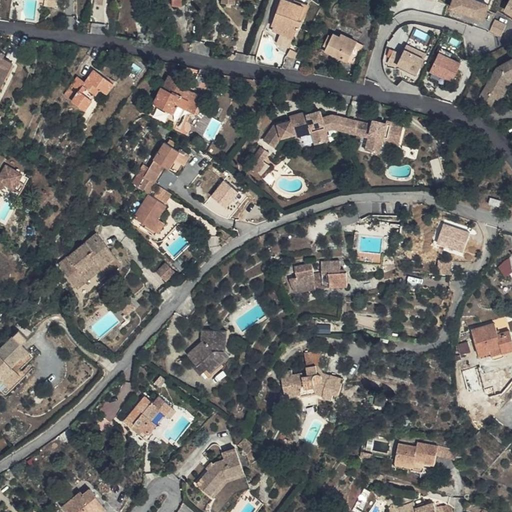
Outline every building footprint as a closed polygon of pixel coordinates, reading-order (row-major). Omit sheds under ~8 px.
[(291,0),(280,0),(272,24),(276,25),(274,29),(294,36),(298,27),(301,28),(305,20),(302,18),(306,5),(291,0)] [(492,4),(481,0),(454,0),(452,7),(486,19),(492,4)] [(508,24),(497,19),(492,30),(504,35),(508,24)] [(294,36),(283,32),(279,41),(291,46),(294,36)] [(339,42),(342,36),(336,33),(335,36),(331,34),(325,46),(330,48),(328,52),(349,63),(356,50),(339,42)] [(356,50),(359,43),(342,34),(342,36),(339,42),(356,50)] [(418,73),(428,52),(408,43),(403,53),(396,49),(389,63),(397,67),(398,63),(418,73)] [(0,79),(5,68),(10,71),(15,61),(1,55),(3,49),(0,47),(0,79)] [(462,61),(440,51),(431,70),(453,80),(462,61)] [(511,86),(511,85),(511,68),(504,64),(498,67),(481,97),(493,104),(497,98),(502,100),(511,86)] [(5,68),(0,79),(0,92),(10,71),(5,68)] [(98,68),(89,82),(85,88),(75,81),(67,94),(87,108),(101,87),(109,93),(117,81),(98,68)] [(79,76),(75,81),(85,88),(89,82),(79,76)] [(207,105),(187,96),(185,100),(179,99),(181,93),(183,89),(172,84),(167,97),(164,96),(156,112),(177,121),(181,114),(199,121),(207,105)] [(303,98),(286,95),(284,105),(301,108),(303,98)] [(291,120),(296,133),(312,129),(313,132),(317,144),(330,140),(330,137),(328,131),(335,129),(349,132),(352,119),(333,115),(324,118),(323,115),(313,118),(312,113),(307,114),(307,112),(290,117),(291,120)] [(390,123),(385,121),(384,126),(376,124),(352,119),(349,132),(364,136),(373,138),(371,144),(370,151),(383,153),(386,141),(387,136),(405,140),(409,124),(391,119),(390,123)] [(282,137),(296,133),(291,120),(276,125),(264,139),(274,147),(282,137)] [(312,129),(296,133),(297,138),(313,132),(312,129)] [(337,135),(335,129),(328,131),(330,137),(337,135)] [(168,143),(172,146),(174,144),(176,140),(172,137),(168,143)] [(169,167),(175,158),(180,151),(172,146),(168,143),(165,141),(148,167),(144,165),(138,173),(144,177),(152,182),(164,164),(169,167)] [(180,151),(175,158),(184,163),(190,154),(174,144),(172,146),(180,151)] [(272,152),(265,147),(250,165),(260,173),(265,168),(262,165),(272,152)] [(166,168),(155,184),(166,190),(176,175),(166,168)] [(14,174),(5,190),(13,194),(22,199),(31,183),(14,174)] [(134,218),(143,223),(151,228),(157,218),(165,205),(164,202),(170,193),(166,190),(155,184),(152,182),(144,177),(138,187),(150,194),(134,218)] [(226,179),(213,194),(227,206),(240,190),(226,179)] [(5,190),(2,195),(6,197),(11,199),(13,194),(5,190)] [(1,206),(0,208),(0,215),(4,217),(8,210),(1,206)] [(151,228),(143,223),(140,229),(149,235),(152,230),(158,233),(164,223),(157,218),(151,228)] [(61,265),(79,287),(102,268),(108,275),(123,262),(99,233),(61,265)] [(506,275),(511,271),(511,262),(510,258),(500,264),(506,275)] [(323,272),(324,283),(333,281),(334,287),(350,285),(349,271),(343,271),(342,259),(322,260),(323,272)] [(440,259),(440,273),(453,274),(453,259),(440,259)] [(312,291),(310,262),(296,266),(298,276),(292,278),(298,294),(312,291)] [(318,284),(324,283),(323,272),(315,272),(312,262),(310,262),(312,291),(319,290),(318,284)] [(168,280),(175,271),(166,263),(159,271),(168,280)] [(318,284),(319,290),(334,287),(333,281),(324,283),(318,284)] [(131,318),(139,312),(131,302),(123,308),(131,318)] [(501,349),(503,355),(511,351),(511,335),(511,331),(500,335),(496,322),(472,330),(481,358),(493,355),(492,352),(501,349)] [(205,359),(209,365),(215,372),(224,364),(233,357),(228,351),(230,331),(205,328),(204,341),(189,352),(199,364),(205,359)] [(0,375),(4,380),(9,386),(20,377),(12,368),(25,356),(26,358),(32,353),(26,345),(31,339),(22,330),(1,350),(2,351),(0,353),(0,375)] [(470,342),(461,343),(462,351),(471,350),(470,342)] [(327,394),(325,400),(335,403),(337,398),(340,398),(347,382),(333,377),(330,381),(323,378),(323,376),(319,375),(319,370),(322,370),(321,365),(325,364),(322,349),(307,352),(311,376),(305,376),(304,372),(293,374),(292,370),(284,371),(284,376),(286,384),(283,385),(285,397),(301,394),(302,398),(317,395),(319,391),(327,394)] [(205,359),(199,364),(196,367),(201,372),(204,370),(209,365),(205,359)] [(215,372),(209,365),(204,370),(212,379),(226,367),(224,364),(215,372)] [(330,381),(333,377),(327,375),(325,364),(321,365),(322,370),(319,370),(319,375),(323,376),(323,378),(330,381)] [(166,379),(161,375),(155,382),(160,386),(166,379)] [(317,398),(325,400),(327,394),(319,391),(317,395),(317,398)] [(125,420),(135,429),(139,424),(144,428),(149,432),(172,404),(161,395),(155,402),(147,395),(125,420)] [(376,404),(386,405),(387,398),(377,396),(376,404)] [(139,424),(135,429),(140,433),(144,428),(139,424)] [(257,447),(248,438),(242,447),(251,455),(257,447)] [(426,462),(437,463),(440,445),(418,441),(417,446),(401,443),(398,461),(412,464),(411,469),(424,471),(425,466),(426,462)] [(216,463),(211,468),(199,484),(211,493),(225,475),(230,473),(232,476),(246,469),(237,445),(222,450),(224,456),(218,459),(216,463)] [(211,468),(216,463),(212,459),(207,465),(211,468)] [(396,466),(411,469),(412,464),(398,461),(396,466)] [(225,475),(211,493),(217,498),(233,479),(247,473),(246,469),(232,476),(230,473),(225,475)] [(93,490),(87,495),(84,491),(64,507),(68,511),(97,511),(106,505),(93,490)] [(443,511),(442,507),(435,510),(432,502),(414,508),(412,503),(396,508),(397,511),(443,511)]
